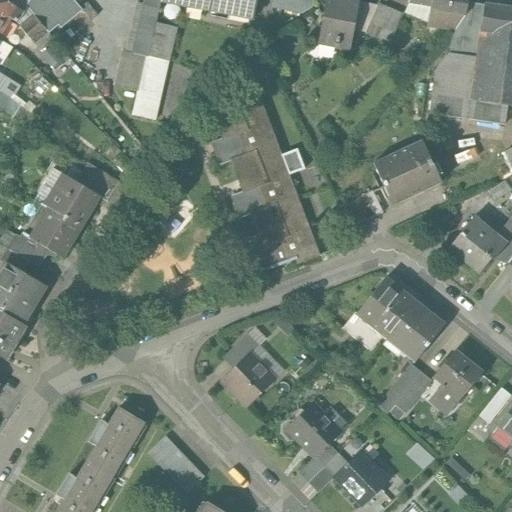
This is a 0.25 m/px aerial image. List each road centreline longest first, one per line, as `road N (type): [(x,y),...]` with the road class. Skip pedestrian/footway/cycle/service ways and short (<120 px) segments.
road 1 (residential): [(145,351),(369,262)]
road 2 (residential): [(145,351),(286,511)]
road 3 (residential): [(64,379),(47,351),(50,323),(114,218)]
road 4 (residential): [(511,339),(396,259),(369,262)]
